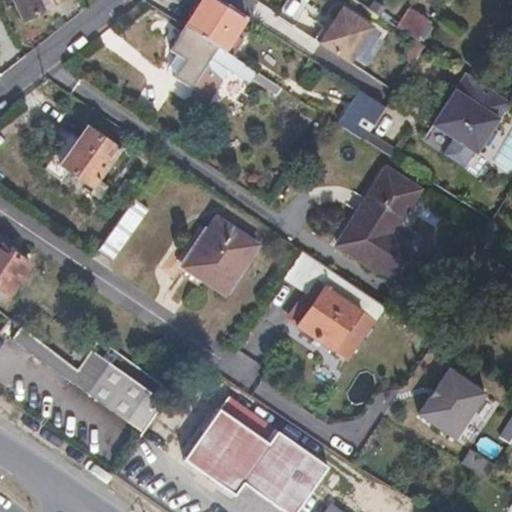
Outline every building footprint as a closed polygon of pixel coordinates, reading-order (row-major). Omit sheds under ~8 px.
[(15,0),(25,20),(45,11),(40,0),(15,0)] [(247,17),(221,0),(203,0),(186,27),(225,51),(247,17)] [(327,28),(318,41),(349,61),(372,25),(341,6),(333,18),(327,28)] [(411,8),(399,27),(416,39),(419,40),(431,22),(411,8)] [(333,18),(329,16),(322,26),(327,28),(333,18)] [(281,88),(225,51),(186,27),(171,50),(180,56),(171,71),(177,74),(175,77),(192,88),(189,92),(206,103),(229,68),(250,82),(253,77),(277,94),(281,88)] [(508,99),(465,71),(448,96),(452,98),(446,107),(443,105),(431,122),(452,135),(473,149),(475,150),(481,141),(486,142),(494,130),(491,125),(508,99)] [(352,133),(362,139),(364,137),(381,109),(383,106),(361,91),(338,124),(352,133)] [(448,96),(443,105),(446,107),(452,98),(448,96)] [(343,148),(352,133),(338,124),(330,119),(319,133),(343,148)] [(93,189),(121,149),(89,126),(79,139),(70,133),(44,170),(52,176),(60,165),(93,189)] [(473,149),(452,135),(441,152),(462,166),(473,149)] [(386,167),(337,244),(390,279),(404,258),(384,245),(419,189),(386,167)] [(147,210),(134,199),(99,249),(113,258),(147,210)] [(258,246),(216,217),(183,266),(225,294),(258,246)] [(0,244),(0,289),(9,296),(31,265),(0,244)] [(315,301),(334,273),(300,249),(281,278),(315,301)] [(375,319),(383,306),(334,273),(315,301),(298,325),(333,349),(361,308),(375,319)] [(375,319),(361,308),(333,349),(347,359),(375,319)] [(166,403),(93,353),(80,372),(22,329),(13,342),(145,433),(166,403)] [(487,392),(448,367),(417,414),(456,440),(487,392)] [(267,437),(256,430),(223,409),(218,405),(183,457),(234,491),(243,477),(294,511),(329,458),(276,424),(267,437)] [(511,414),(500,436),(511,443),(511,414)]
